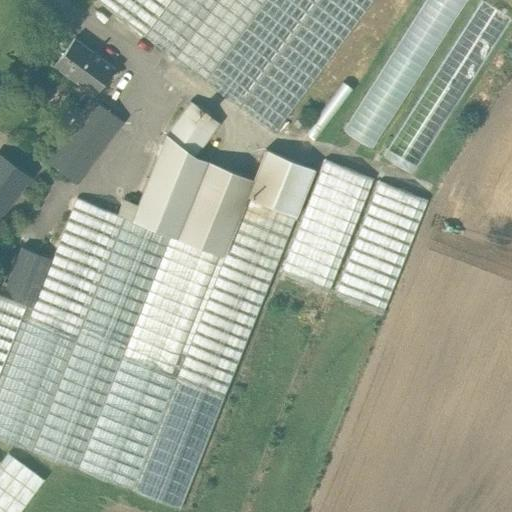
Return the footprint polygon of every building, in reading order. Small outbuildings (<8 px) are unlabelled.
[(98,0),(146,35),(172,0),(98,0)] [(181,0),(151,39),(173,55),(214,0),(181,0)] [(220,0),(176,58),(197,74),(253,0),(220,0)] [(266,0),(206,80),(244,108),(326,0),(266,0)] [(333,0),(248,112),(273,130),(372,0),(333,0)] [(426,0),(343,131),(375,151),(471,0),(426,0)] [(385,158),(417,178),(511,30),(511,18),(485,1),(385,158)] [(116,67),(75,38),(55,66),(96,95),(116,67)] [(91,99),(44,161),(75,184),(122,123),(91,99)] [(223,124),(191,101),(165,138),(194,159),(223,124)] [(165,138),(85,331),(79,328),(74,342),(80,344),(35,453),(73,468),(116,358),(122,342),(194,159),(165,138)] [(202,155),(201,158),(202,160),(203,162),(205,163),(208,164),(210,163),(212,162),(213,160),(214,158),(213,155),(212,153),(210,152),(208,152),(205,152),(203,153),(202,155)] [(18,175),(0,160),(0,194),(2,196),(18,175)] [(283,271),(332,291),(376,180),(327,161),(283,271)] [(171,237),(220,256),(249,182),(201,163),(171,237)] [(335,293),(385,313),(429,202),(379,182),(335,293)] [(2,196),(0,194),(0,213),(9,201),(2,196)] [(0,389),(0,439),(29,451),(74,342),(79,328),(125,215),(79,196),(53,259),(33,308),(30,307),(24,320),(28,322),(0,389)] [(248,199),(185,359),(180,357),(172,377),(177,379),(133,491),(180,510),(295,217),(248,199)] [(80,470),(128,489),(172,377),(180,357),(220,256),(171,237),(129,345),(122,342),(116,358),(123,360),(80,470)] [(0,285),(0,294),(30,306),(30,307),(33,308),(53,259),(17,244),(0,285)] [(0,379),(24,320),(30,307),(30,306),(0,294),(0,379)] [(230,399),(186,511),(240,511),(277,418),(230,399)] [(35,511),(53,488),(12,457),(0,473),(0,511),(35,511)]
